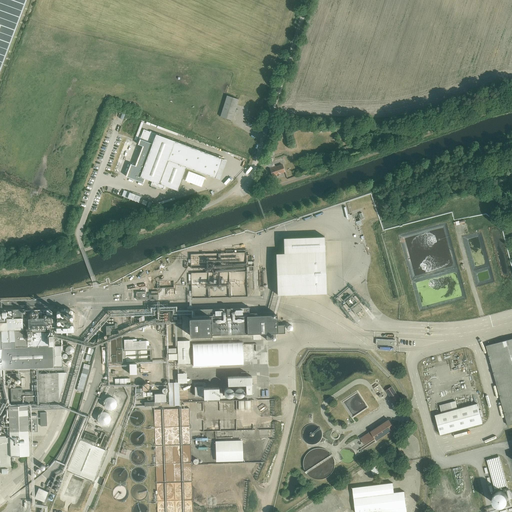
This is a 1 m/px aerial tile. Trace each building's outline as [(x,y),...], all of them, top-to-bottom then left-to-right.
[(0,0),(0,61),(23,0),(0,0)] [(220,119),(232,122),(238,102),(226,99),(220,119)] [(156,133),(144,129),(138,144),(142,146),(135,165),(131,163),(126,176),(143,182),(145,176),(152,179),(150,185),(162,190),(165,184),(178,189),(187,165),(215,176),(222,157),(156,132),(156,133)] [(281,164),(269,169),(273,178),(284,173),(281,164)] [(326,237),(284,238),(284,254),(276,254),(277,295),(327,294),(326,237)] [(247,252),(191,254),(191,270),(206,269),(206,273),(191,273),(192,299),(248,297),(247,252)] [(352,297),(346,302),(356,315),(362,311),(352,297)] [(214,311),(189,311),(190,339),(267,336),(268,341),(274,341),(273,336),(287,336),(287,328),(280,328),(280,317),(251,318),(251,309),(214,311)] [(0,370),(64,368),(63,347),(56,347),(56,336),(76,336),(75,319),(70,319),(70,313),(61,313),(61,314),(53,315),(51,311),(26,312),(25,311),(0,312),(0,311),(0,370)] [(511,339),(484,346),(506,425),(511,423),(511,339)] [(125,341),(125,353),(148,352),(148,342),(133,343),(133,340),(125,341)] [(191,342),(178,342),(179,365),(192,364),(191,342)] [(130,377),(139,377),(138,367),(130,367),(130,377)] [(65,373),(39,373),(39,404),(57,403),(65,373)] [(254,394),(253,377),(226,377),(227,385),(246,384),(246,394),(254,394)] [(167,384),(168,406),(179,405),(178,383),(167,384)] [(392,386),(384,391),(395,407),(403,401),(392,386)] [(195,387),(195,398),(204,398),(204,400),(220,400),(220,387),(195,387)] [(117,409),(118,408),(119,404),(117,398),(112,396),(111,396),(105,400),(104,405),(106,409),(112,412),(117,409)] [(433,416),(438,436),(481,424),(475,404),(457,410),(455,403),(439,407),(441,414),(433,416)] [(31,408),(31,407),(11,407),(12,455),(31,455),(31,408)] [(110,424),(111,422),(112,419),(110,413),(104,411),(98,414),(97,420),(99,424),(105,426),(110,424)] [(369,447),(394,429),(388,421),(363,438),(369,447)] [(0,438),(0,465),(10,465),(10,438),(0,438)] [(107,451),(80,440),(67,470),(95,482),(107,451)] [(353,489),(355,511),(391,511),(407,510),(405,491),(395,492),(394,484),(353,489)]
